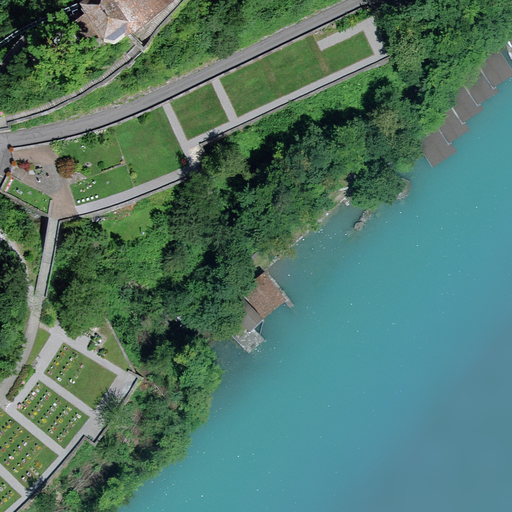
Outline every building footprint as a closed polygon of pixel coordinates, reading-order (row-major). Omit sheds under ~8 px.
[(81,0),(80,11),(88,22),(104,43),(114,45),(158,12),(172,0),(81,0)] [(511,39),(511,14),(500,24),(510,37),(511,39)] [(491,87),(510,75),(494,48),(474,61),(477,66),(491,87)] [(476,104),(495,92),(491,87),(477,66),(458,78),(462,84),(476,104)] [(461,122),(480,110),(476,104),(462,84),(443,96),(448,104),(461,122)] [(447,142),(466,130),(461,122),(448,104),(429,116),(435,126),(447,142)] [(433,165),(453,152),(447,142),(435,126),(416,138),(433,165)] [(254,284),(273,308),(283,300),(264,276),(254,284)] [(244,292),(263,316),(273,308),(254,284),(244,292)] [(229,309),(249,330),(260,318),(241,298),(229,309)]
